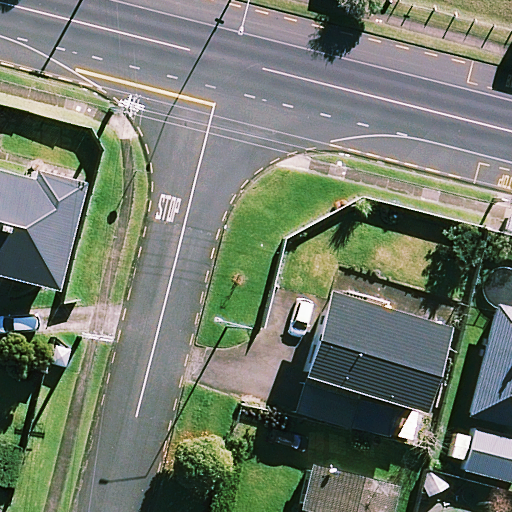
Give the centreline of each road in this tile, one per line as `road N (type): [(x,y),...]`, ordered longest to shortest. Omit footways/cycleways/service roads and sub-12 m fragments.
road 1 (residential): [(111,511),(224,62)]
road 2 (secondary): [(224,62),(511,142)]
road 3 (secondary): [(0,6),(224,62)]
